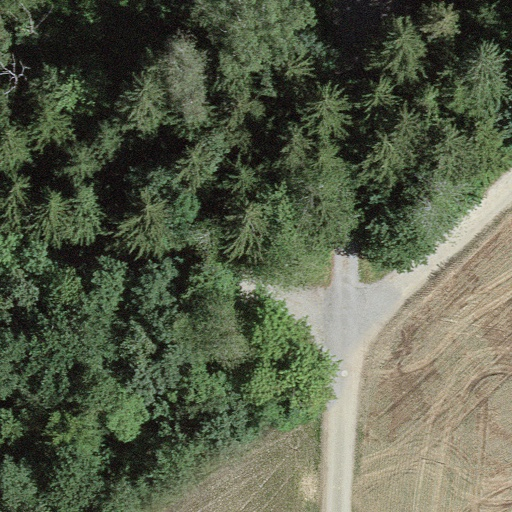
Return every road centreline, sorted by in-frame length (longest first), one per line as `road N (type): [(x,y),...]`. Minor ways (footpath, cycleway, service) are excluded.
road 1 (track): [(343,370),(184,275),(0,242)]
road 2 (track): [(340,0),(343,370)]
road 3 (track): [(511,226),(343,370)]
road 4 (track): [(343,370),(337,511)]
